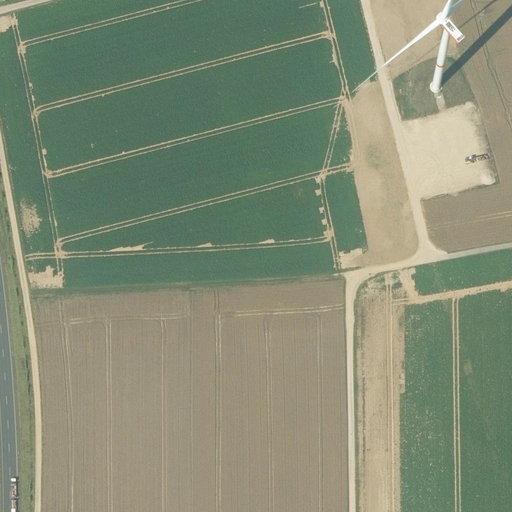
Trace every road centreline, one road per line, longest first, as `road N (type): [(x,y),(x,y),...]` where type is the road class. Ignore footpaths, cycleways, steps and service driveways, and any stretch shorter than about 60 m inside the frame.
road 1 (track): [(0,145),(38,396),(39,511)]
road 2 (track): [(348,275),(25,293)]
road 3 (track): [(383,268),(406,242),(411,202),(364,0)]
road 4 (track): [(351,511),(348,275),(383,268)]
road 5 (primary): [(11,511),(0,311)]
road 6 (track): [(511,246),(383,268)]
